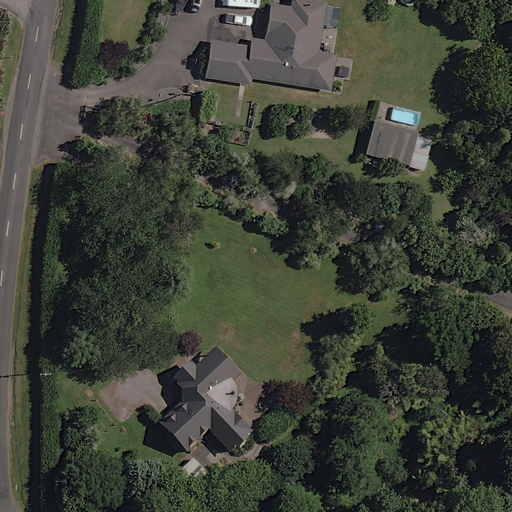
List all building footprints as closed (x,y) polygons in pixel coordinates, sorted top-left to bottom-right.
[(249,43),(248,48),(210,43),(205,80),(247,86),(247,81),(329,92),(333,58),(317,56),(324,6),(292,2),(291,9),(270,6),(265,45),(249,43)] [(216,98),(202,98),(201,124),(216,124),(216,98)] [(367,164),(369,157),(424,173),(432,142),(416,137),(422,114),(379,102),(364,156),(360,154),(358,162),(367,164)] [(186,454),(190,450),(196,456),(207,446),(202,440),(210,433),(230,456),(253,437),(233,417),(235,415),(236,413),(237,411),(238,409),(239,406),(239,404),(239,401),(239,399),(239,397),(239,394),(238,392),(237,390),(236,388),(234,386),(233,384),(239,379),(215,351),(208,357),(210,359),(197,370),(195,368),(193,366),(173,383),(188,400),(160,424),(186,454)] [(209,476),(194,461),(178,476),(192,492),(209,476)]
